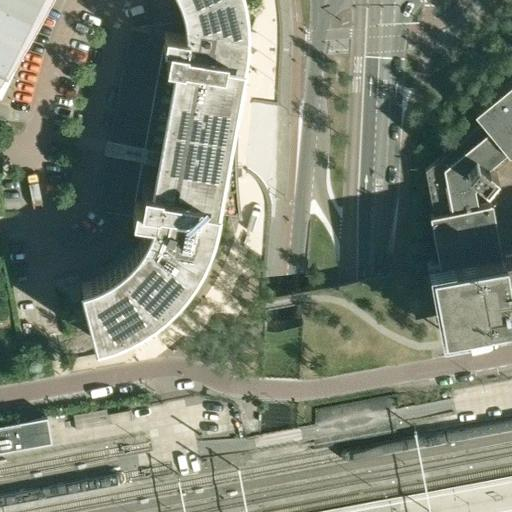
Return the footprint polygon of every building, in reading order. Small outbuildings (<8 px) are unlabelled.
[(0,0),(0,81),(38,0),(0,0)] [(153,315),(152,313),(148,309),(154,305),(159,301),(163,297),(168,292),(172,287),(177,282),(180,277),(184,272),(188,267),(191,261),(194,255),(197,249),(200,243),(202,237),(204,231),(206,225),(207,219),(209,212),(198,210),(200,199),(211,201),(211,200),(240,205),(239,199),(235,153),(235,148),(236,118),(236,113),(237,103),(239,92),(240,81),(242,70),(239,70),(239,71),(224,68),(226,57),(237,59),(238,53),(239,46),(239,40),(239,33),(239,27),(239,20),(239,14),(238,7),(237,1),(236,0),(180,0),(182,2),(183,7),(184,12),(185,17),(185,23),(186,28),(186,33),(165,29),(132,214),(152,218),(149,224),(147,229),(145,233),(142,238),(139,242),(136,246),(133,250),(130,254),(126,258),(122,261),(118,265),(114,268),(109,270),(105,273),(100,275),(96,277),(91,279),(86,281),(81,282),(96,341),(102,340),(108,338),(115,335),(121,333),(127,330),(133,327),(139,324),(144,321),(150,317),(153,315)] [(148,29),(132,26),(99,206),(115,209),(148,29)] [(511,79),(474,110),(483,121),(425,168),(433,212),(429,213),(439,267),(501,255),(492,202),(477,204),(474,187),(479,181),(486,187),(497,173),(488,166),(507,151),(508,153),(511,149),(511,79)] [(511,253),(501,255),(439,267),(430,269),(443,335),(485,327),(485,328),(511,322),(511,253)] [(0,449),(47,441),(51,440),(47,418),(47,415),(42,416),(0,423),(0,449)]
